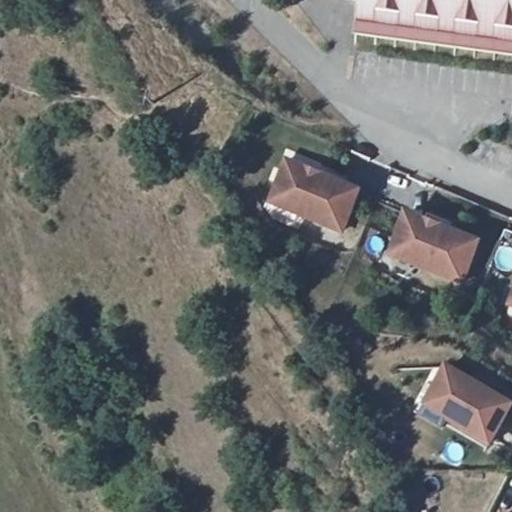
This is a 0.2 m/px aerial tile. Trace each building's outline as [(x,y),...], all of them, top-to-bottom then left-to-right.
[(511,0),(359,0),(355,35),(511,55),(511,0)] [(306,170),(286,162),(272,196),(298,207),(301,217),(340,233),(357,192),(317,176),(316,179),(308,176),(306,170)] [(272,196),(269,203),(301,217),(298,207),(272,196)] [(408,211),(394,245),(419,255),(423,266),(462,281),(479,241),(439,224),(438,228),(430,225),(428,220),(408,211)] [(419,255),(394,245),(390,252),(423,266),(419,255)] [(511,406),(447,369),(429,400),(453,415),(454,424),(490,445),(511,407),(511,406)] [(453,415),(429,400),(425,407),(454,424),(453,415)]
